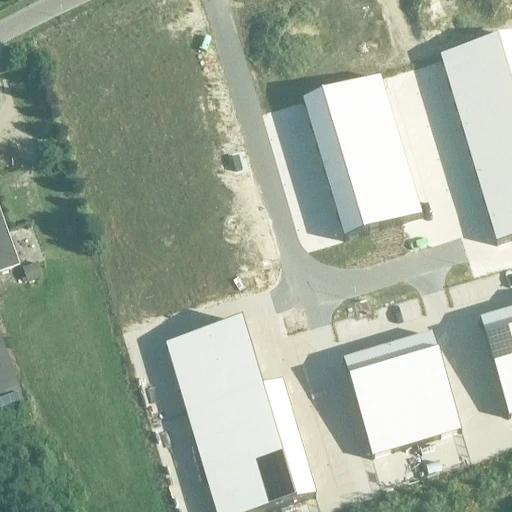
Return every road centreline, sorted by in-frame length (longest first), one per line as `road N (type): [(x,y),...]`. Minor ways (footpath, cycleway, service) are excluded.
road 1 (unclassified): [(215,0),(293,260),(308,279),(353,286),(439,263)]
road 2 (unknown): [(320,347),(435,310),(469,418),(465,436),(453,447),(381,465),(359,456)]
road 3 (unknown): [(322,496),(259,294)]
road 4 (unknown): [(259,294),(161,330),(151,352),(160,397)]
road 5 (unknown): [(259,294),(308,279),(320,347)]
